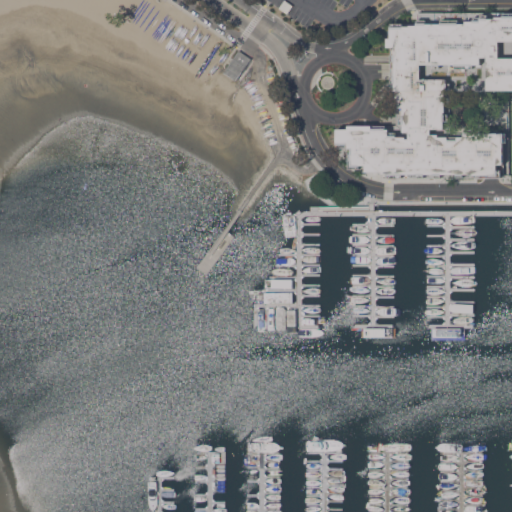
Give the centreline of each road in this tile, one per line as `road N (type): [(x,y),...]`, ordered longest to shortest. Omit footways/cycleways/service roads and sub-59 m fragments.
road 1 (residential): [(382,190),(511,190),(404,1),(326,48),(295,39),(240,0)]
road 2 (residential): [(215,0),(281,52),(324,160),(382,190)]
road 3 (residential): [(303,95),(332,119),(359,106),(364,77),(352,61),(331,55)]
